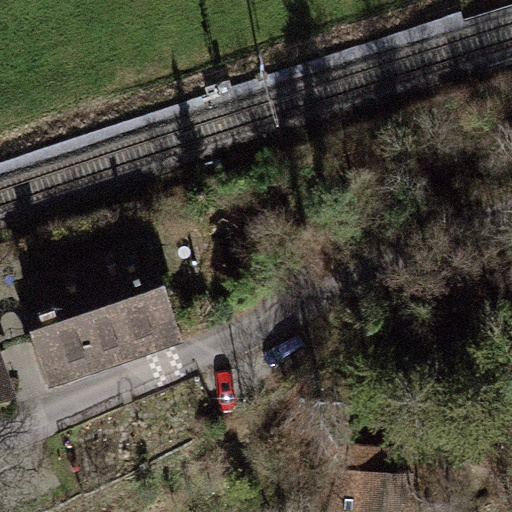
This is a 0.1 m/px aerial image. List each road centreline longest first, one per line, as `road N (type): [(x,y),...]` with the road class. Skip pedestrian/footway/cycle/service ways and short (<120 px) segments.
road 1 (track): [(0,438),(241,340),(511,214)]
road 2 (track): [(511,131),(311,276),(241,340)]
